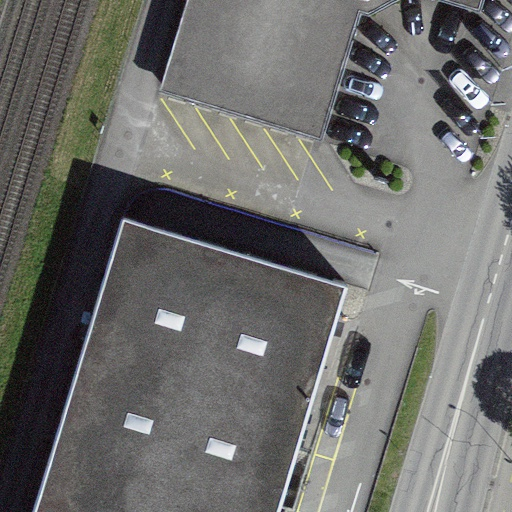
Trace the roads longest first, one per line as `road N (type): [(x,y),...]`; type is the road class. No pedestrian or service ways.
road 1 (unknown): [(502,245),(118,118)]
road 2 (unknown): [(402,212),(309,511)]
road 3 (secondary): [(511,217),(429,511)]
